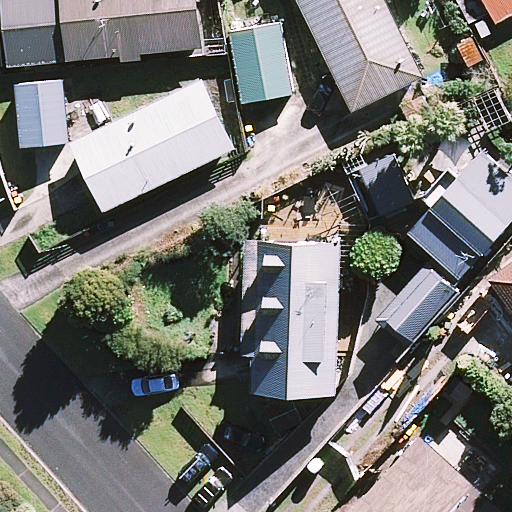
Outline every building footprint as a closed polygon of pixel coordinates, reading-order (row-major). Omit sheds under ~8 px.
[(200,48),(195,0),(1,0),(8,65),(200,48)] [(421,75),(383,0),(297,0),(351,110),(421,75)] [(511,13),(511,0),(483,0),(495,23),(511,13)] [(291,93),(279,24),(230,33),(243,102),(291,93)] [(63,80),(16,83),(20,144),(67,141),(63,80)] [(233,148),(201,81),(71,142),(104,210),(233,148)] [(511,216),(511,171),(483,146),(408,232),(459,277),(511,216)] [(415,197),(389,150),(357,168),(383,215),(415,197)] [(246,227),(240,349),(252,350),(250,388),(332,392),(339,240),(300,239),(300,229),(246,227)] [(511,261),(488,279),(511,310),(511,261)] [(457,292),(428,267),(386,316),(414,341),(457,292)] [(502,511),(417,434),(345,511),(502,511)]
